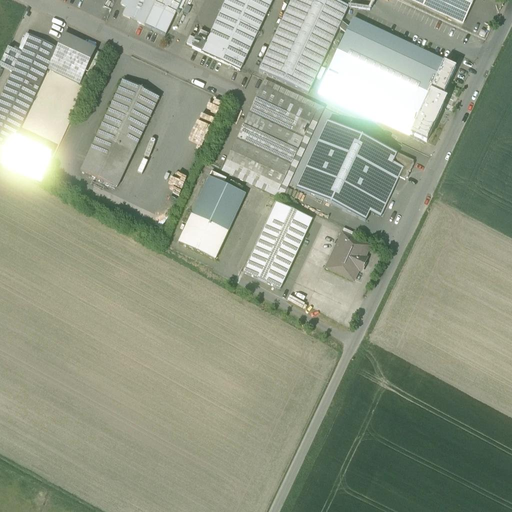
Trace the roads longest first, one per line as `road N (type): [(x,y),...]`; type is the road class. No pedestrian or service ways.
road 1 (residential): [(511,6),(327,401)]
road 2 (residential): [(32,0),(236,95)]
road 3 (unclassified): [(327,401),(274,511)]
